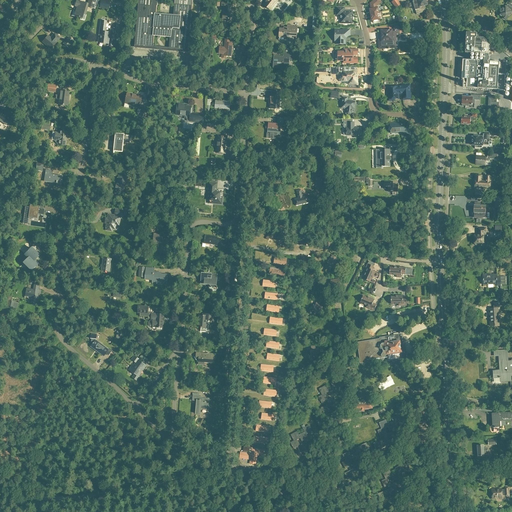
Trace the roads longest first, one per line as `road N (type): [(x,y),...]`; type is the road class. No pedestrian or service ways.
road 1 (residential): [(134,406),(61,339),(55,324),(93,65)]
road 2 (residential): [(179,347),(189,228),(237,217),(247,92)]
road 3 (primary): [(454,511),(439,260)]
road 4 (residential): [(0,492),(60,498),(208,477)]
road 5 (residential): [(442,125),(375,113),(360,1)]
road 6 (residential): [(93,65),(156,83),(247,92)]
road 7 (primary): [(439,260),(442,125)]
road 8 (residential): [(53,0),(21,50),(93,65)]
road 9 (track): [(0,163),(23,124),(10,76),(21,50)]
road 10 (residential): [(320,511),(256,479),(208,477)]
